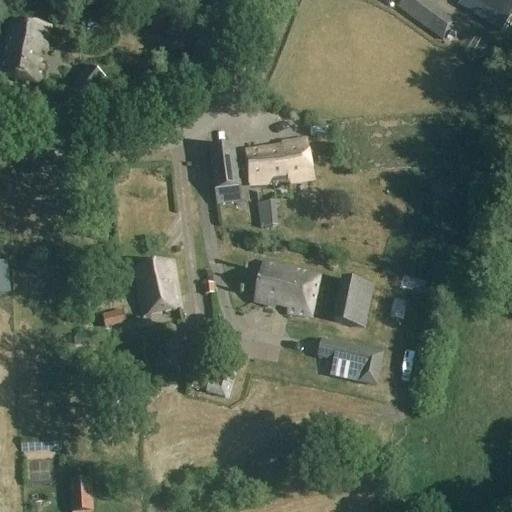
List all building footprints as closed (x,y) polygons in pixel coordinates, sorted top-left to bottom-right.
[(406,0),(398,12),(430,35),(439,41),(452,22),(420,0),(406,0)] [(511,0),(462,0),(458,7),(500,33),(511,14),(511,0)] [(367,4),(361,14),(407,42),(412,33),(367,4)] [(44,56),(49,29),(10,23),(0,75),(0,77),(38,86),(42,68),(35,67),(37,54),(44,56)] [(89,69),(70,92),(88,107),(107,84),(89,69)] [(101,111),(81,111),(81,122),(101,122),(101,111)] [(248,173),(249,187),(272,186),(288,184),(288,186),(313,182),(305,143),(282,146),(282,149),(245,154),(246,164),(235,165),(233,149),(209,152),(216,207),(240,204),(236,174),(248,173)] [(336,195),(337,206),(340,206),(345,206),(345,195),(336,195)] [(260,230),(272,229),(269,205),(257,206),(260,230)] [(0,294),(9,294),(6,263),(0,263),(0,294)] [(138,295),(142,319),(179,311),(172,263),(134,271),(139,295),(138,295)] [(286,316),(310,320),(319,279),(262,265),(253,305),(275,309),(275,307),(287,310),(286,316)] [(95,277),(107,321),(131,315),(119,270),(95,277)] [(333,323),(361,329),(371,289),(342,282),(333,323)] [(212,286),(203,287),(204,296),(213,295),(212,286)] [(189,331),(193,364),(210,362),(206,329),(189,331)] [(322,343),(318,360),(333,363),(350,366),(347,382),(376,388),(382,355),(322,343)] [(225,356),(217,387),(209,385),(206,395),(224,400),(236,359),(225,356)] [(192,382),(190,390),(198,392),(200,384),(192,382)] [(70,484),(71,511),(90,511),(89,483),(70,484)]
